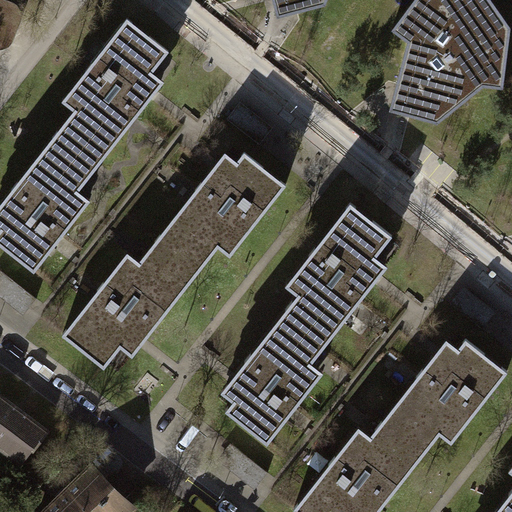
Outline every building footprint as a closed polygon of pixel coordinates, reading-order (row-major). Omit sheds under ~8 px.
[(0,0),(0,44),(1,44),(6,41),(9,37),(12,10),(10,4),(4,1),(0,0)] [(272,0),(274,6),(277,18),(323,4),(324,0),(272,0)] [(511,28),(492,0),(416,0),(392,32),(408,44),(390,112),(395,113),(438,125),(485,88),(505,90),(511,29),(511,28)] [(168,49),(122,15),(82,67),(56,101),(68,110),(50,132),(94,167),(147,99),(152,93),(162,80),(151,72),(168,49)] [(94,167),(50,132),(0,195),(0,248),(29,271),(32,269),(86,200),(75,191),(94,167)] [(287,184),(240,147),(231,159),(222,151),(214,160),(208,168),(153,236),(197,271),(214,249),(227,259),(287,184)] [(391,235),(346,200),(279,286),(291,295),(283,305),(305,322),(296,334),(318,351),(372,282),(377,275),(385,265),(374,257),(391,235)] [(197,271),(153,236),(136,259),(123,249),(63,326),(56,334),(101,369),(117,349),(129,358),(144,339),(197,271)] [(0,282),(0,291),(28,311),(40,295),(7,272),(0,282)] [(480,319),(489,305),(467,289),(457,304),(480,319)] [(305,322),(283,305),(225,378),(215,391),(227,401),(220,409),(263,443),(266,440),(322,371),(310,362),(318,351),(296,334),(305,322)] [(506,371),(461,335),(454,345),(444,337),(434,349),(430,354),(376,423),(396,439),(406,425),(430,443),(436,436),(448,445),(506,371)] [(0,396),(0,449),(19,463),(44,429),(0,396)] [(396,439),(376,423),(367,435),(355,425),(291,506),(289,508),(293,511),(376,511),(430,443),(406,425),(396,439)] [(229,464),(260,485),(271,468),(240,448),(229,464)] [(511,458),(502,471),(511,478),(511,482),(510,485),(511,486),(511,458)] [(64,491),(43,511),(122,511),(128,507),(88,467),(64,491)] [(511,511),(511,486),(510,485),(488,511),(511,511)]
